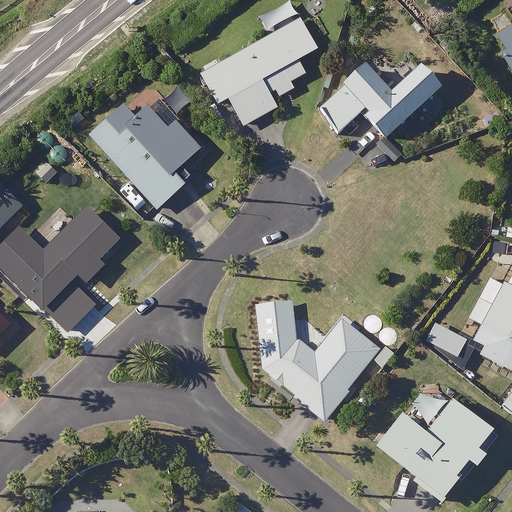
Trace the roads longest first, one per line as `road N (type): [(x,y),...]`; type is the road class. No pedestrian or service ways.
road 1 (residential): [(299,180),(175,301)]
road 2 (residential): [(175,301),(61,408)]
road 3 (residential): [(61,408),(114,401),(213,420)]
road 4 (residential): [(213,420),(329,511)]
road 5 (primary): [(0,93),(112,0)]
road 6 (residential): [(213,420),(175,301)]
